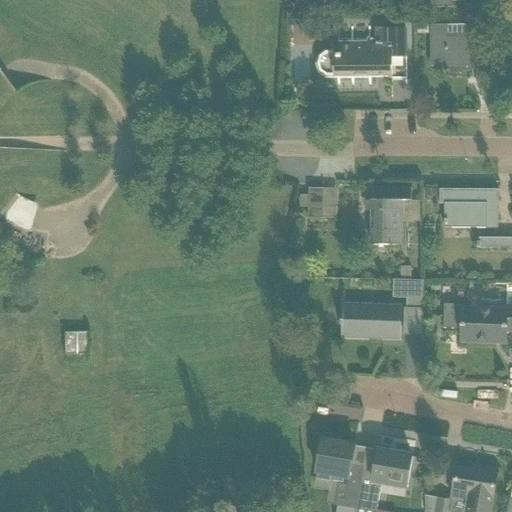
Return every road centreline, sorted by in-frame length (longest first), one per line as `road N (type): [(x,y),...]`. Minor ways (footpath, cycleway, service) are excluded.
road 1 (residential): [(292,150),(511,150)]
road 2 (residential): [(511,423),(308,386)]
